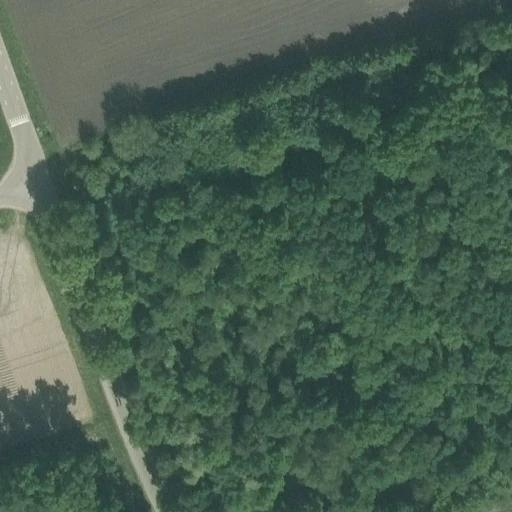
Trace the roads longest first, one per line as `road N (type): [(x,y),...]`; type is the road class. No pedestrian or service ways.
road 1 (unclassified): [(179,511),(47,184)]
road 2 (unclassified): [(47,184),(0,53)]
